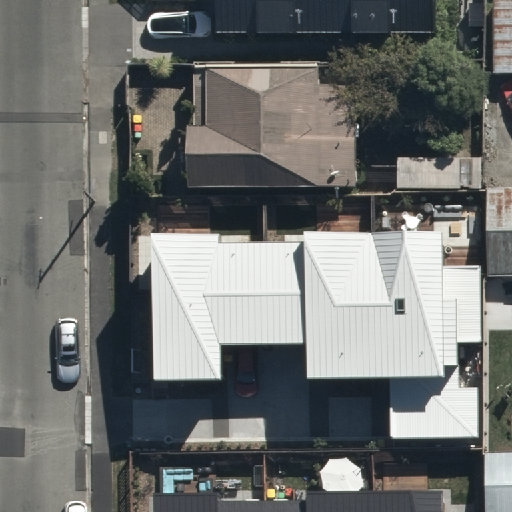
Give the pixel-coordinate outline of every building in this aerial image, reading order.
[(433,0),(213,0),(214,32),(433,32),(433,0)] [(511,0),(492,0),(493,69),(511,68),(511,0)] [(321,64),(194,66),(194,123),(188,123),(188,186),(356,185),(355,86),(321,87),(321,64)] [(485,154),(397,156),(398,186),(486,184),(485,154)] [(511,185),(487,185),(486,272),(511,272),(511,185)] [(441,233),(154,237),(156,379),(220,378),(219,343),(308,342),(308,376),(392,375),(392,438),(482,437),(481,385),(459,385),(459,343),(480,342),(478,267),(442,267),(441,233)] [(511,511),(511,452),(488,454),(488,511),(511,511)] [(440,511),(440,491),(153,495),(153,511),(440,511)]
